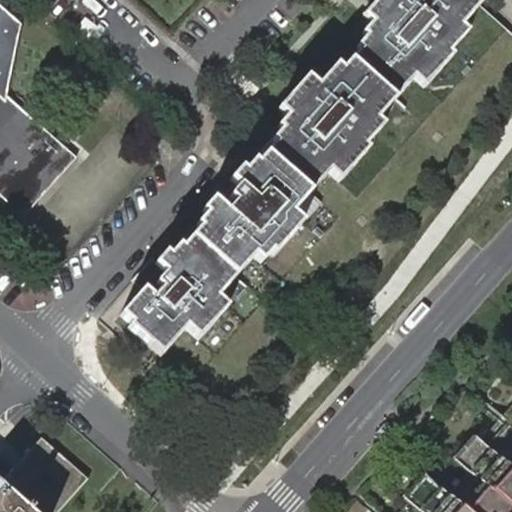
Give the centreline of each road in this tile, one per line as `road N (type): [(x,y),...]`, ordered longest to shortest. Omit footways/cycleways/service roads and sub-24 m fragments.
road 1 (tertiary): [(273,511),(511,243)]
road 2 (residential): [(87,0),(180,84),(258,0)]
road 3 (residential): [(40,358),(211,511)]
